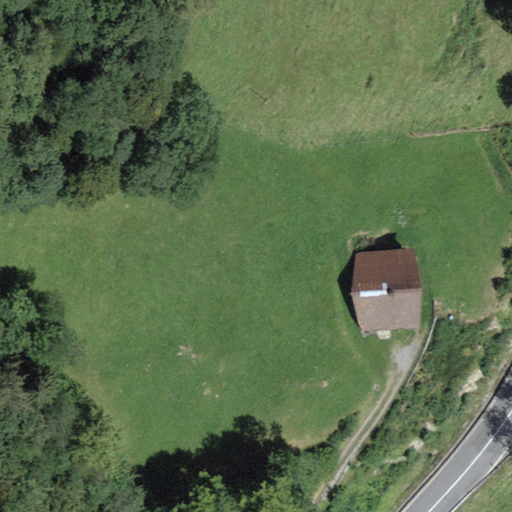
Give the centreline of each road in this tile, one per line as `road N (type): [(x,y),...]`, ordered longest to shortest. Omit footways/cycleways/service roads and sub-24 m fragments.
road 1 (track): [(404,371),(313,511)]
road 2 (secondary): [(428,511),(511,412)]
